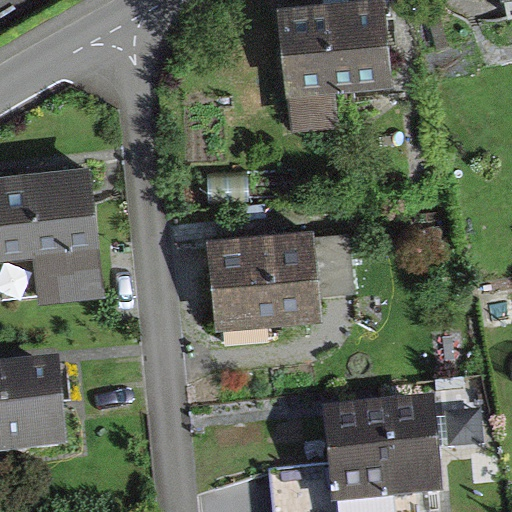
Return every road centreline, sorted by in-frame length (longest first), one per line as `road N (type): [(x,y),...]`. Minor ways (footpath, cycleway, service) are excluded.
road 1 (residential): [(110,21),(131,69),(174,511)]
road 2 (residential): [(0,86),(110,21)]
